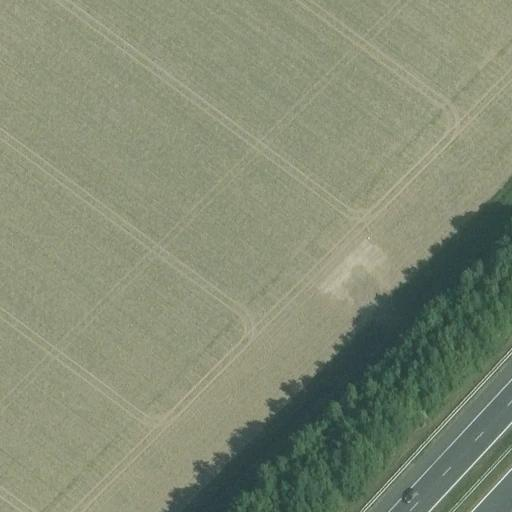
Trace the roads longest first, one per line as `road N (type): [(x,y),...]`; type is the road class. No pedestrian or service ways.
road 1 (track): [(237,511),(397,348)]
road 2 (motorway): [(511,403),(411,511)]
